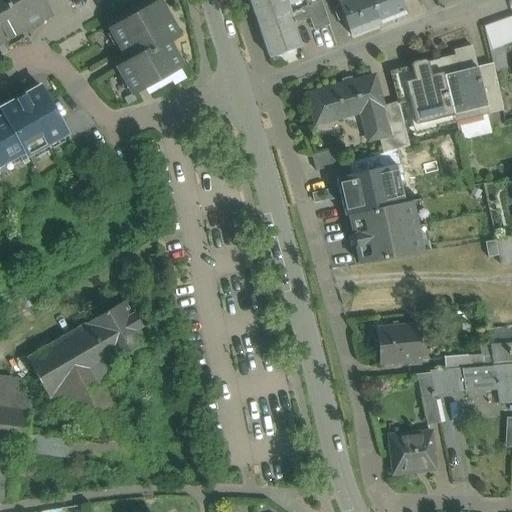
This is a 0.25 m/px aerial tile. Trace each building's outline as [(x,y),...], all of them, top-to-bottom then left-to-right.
[(0,0),(0,43),(25,30),(24,29),(50,15),(41,0),(0,0)] [(249,0),(258,25),(273,19),(289,12),(285,0),(249,0)] [(285,0),(289,12),(317,0),(285,0)] [(320,0),(317,0),(289,12),(293,23),(309,18),(314,30),(329,24),(320,0)] [(336,0),(350,35),(379,24),(369,0),(336,0)] [(369,0),(379,24),(405,14),(400,0),(369,0)] [(159,1),(110,29),(128,61),(118,67),(133,93),(181,66),(168,41),(178,36),(159,1)] [(273,19),(284,52),(301,47),(293,23),(289,12),(273,19)] [(511,16),(484,27),(489,50),(511,42),(511,16)] [(284,52),(273,19),(258,25),(269,57),(284,52)] [(476,68),(471,47),(453,51),(455,56),(439,60),(453,116),(454,122),(488,114),(481,87),(476,68)] [(427,63),(423,60),(413,63),(411,67),(412,73),(404,75),(410,98),(415,119),(433,115),(435,121),(453,116),(439,60),(427,63)] [(492,64),(476,68),(481,87),(497,83),(492,64)] [(404,75),(391,78),(397,101),(410,98),(404,75)] [(374,77),(307,95),(315,124),(361,112),(368,141),(379,138),(378,136),(387,134),(385,128),(384,124),(385,123),(381,107),(382,106),(374,77)] [(497,83),(481,87),(488,114),(503,111),(497,83)] [(40,86),(23,95),(24,96),(17,100),(17,99),(0,108),(3,115),(24,152),(27,156),(67,134),(40,86)] [(382,106),(381,107),(385,123),(384,124),(385,128),(403,123),(398,102),(382,106)] [(3,115),(0,116),(0,165),(24,152),(3,115)] [(403,123),(385,128),(387,134),(378,136),(379,138),(383,153),(397,150),(409,146),(403,123)] [(338,149),(311,156),(316,171),(334,167),(342,164),(338,149)] [(383,153),(360,159),(364,172),(336,179),(345,216),(349,215),(403,203),(397,176),(403,175),(397,150),(383,153)] [(342,164),(334,167),(336,179),(364,172),(360,159),(342,164)] [(403,203),(349,215),(360,264),(422,253),(422,252),(430,251),(419,199),(403,203)] [(511,262),(511,237),(496,240),(499,256),(500,264),(511,262)] [(499,256),(496,240),(485,242),(488,258),(499,256)] [(126,299),(86,323),(110,363),(111,362),(150,340),(126,299)] [(86,323),(26,359),(49,398),(110,363),(86,323)] [(417,325),(376,329),(380,364),(420,360),(417,325)] [(511,340),(488,342),(491,356),(493,367),(511,365),(511,340)] [(444,357),(445,370),(461,369),(483,367),(482,357),(491,356),(488,342),(480,342),(481,355),(444,357)] [(483,367),(493,367),(491,356),(482,357),(483,367)] [(110,363),(49,398),(56,411),(105,381),(118,374),(111,362),(110,363)] [(511,365),(493,367),(496,389),(499,403),(511,402),(511,365)] [(496,389),(493,367),(483,367),(461,369),(465,392),(496,389)] [(429,371),(430,373),(434,395),(465,392),(461,369),(445,370),(429,371)] [(430,373),(416,374),(421,398),(434,395),(430,373)] [(21,381),(0,377),(0,402),(30,406),(21,381)] [(105,381),(66,405),(83,438),(27,430),(24,452),(149,469),(105,381)] [(434,395),(421,398),(427,426),(440,423),(434,395)] [(0,402),(0,448),(24,452),(27,430),(30,406),(0,402)] [(430,432),(389,436),(393,474),(434,469),(430,432)] [(0,465),(0,504),(11,503),(14,468),(0,465)]
